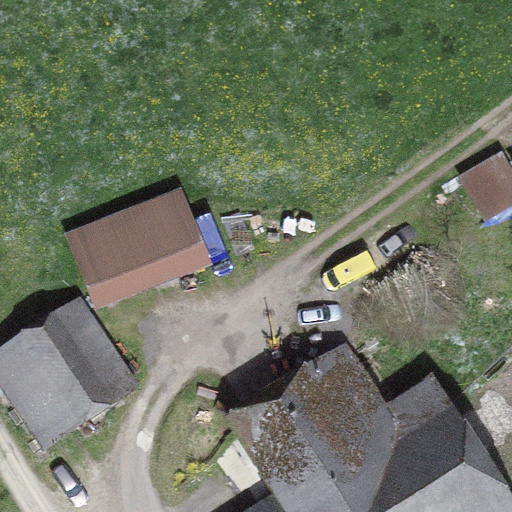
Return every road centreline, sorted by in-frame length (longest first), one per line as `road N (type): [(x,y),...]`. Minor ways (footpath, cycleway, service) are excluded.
road 1 (track): [(511,102),(246,308)]
road 2 (track): [(140,511),(139,440),(193,340),(246,308)]
